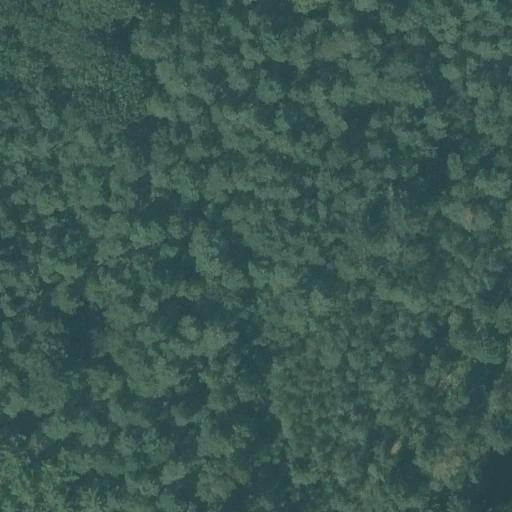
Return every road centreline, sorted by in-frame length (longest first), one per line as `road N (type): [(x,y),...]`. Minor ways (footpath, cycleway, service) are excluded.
road 1 (track): [(249,511),(128,0)]
road 2 (track): [(336,511),(464,354),(511,262)]
